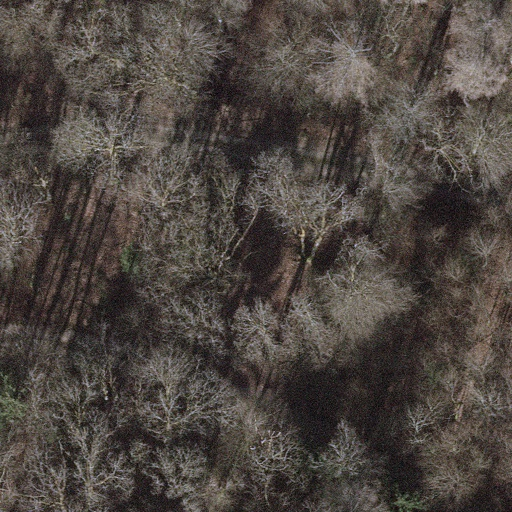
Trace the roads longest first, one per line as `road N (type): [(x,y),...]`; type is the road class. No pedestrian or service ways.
road 1 (track): [(511,204),(291,150),(97,121),(0,155)]
road 2 (track): [(469,511),(224,390),(0,333)]
